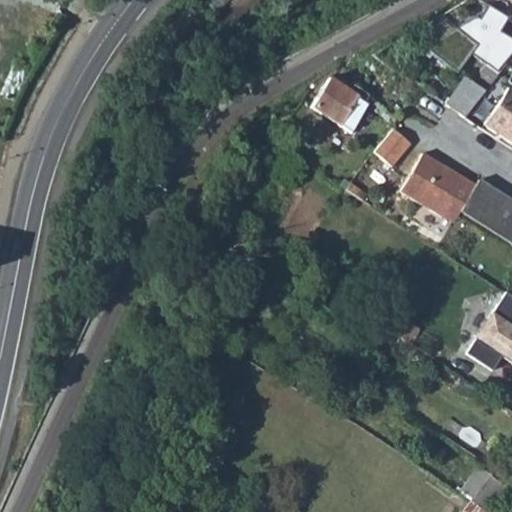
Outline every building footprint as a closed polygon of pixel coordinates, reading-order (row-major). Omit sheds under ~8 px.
[(507,18),(484,5),(476,19),(472,16),(419,46),(454,73),(470,52),(485,64),(497,72),(511,53),(511,39),(499,32),(507,18)] [(183,10),(177,19),(195,33),(201,23),(183,10)] [(174,17),(162,34),(200,61),(205,64),(217,49),(195,33),(177,19),(174,17)] [(162,34),(149,51),(187,79),(200,61),(162,34)] [(217,49),(205,64),(210,68),(221,52),(217,49)] [(461,77),(442,104),(462,117),(497,72),(485,64),(470,82),(461,77)] [(361,102),(365,95),(349,86),(346,91),(325,79),(307,109),(349,134),(366,105),(361,102)] [(482,124),(511,143),(511,90),(505,86),(482,124)] [(384,110),(377,104),(372,110),(379,116),(384,110)] [(372,151),(391,166),(411,141),(392,126),(372,151)] [(436,167),(439,162),(423,151),(399,188),(441,216),(442,214),(446,210),(456,216),(458,212),(474,186),(461,177),(458,182),(436,167)] [(461,177),(439,162),(436,167),(458,182),(461,177)] [(474,186),(458,212),(511,245),(511,200),(478,180),(474,186)] [(446,210),(442,214),(452,221),(456,216),(446,210)] [(511,297),(503,292),(464,353),(491,371),(500,356),(511,364),(511,297)] [(376,304),(372,310),(379,314),(383,308),(376,304)] [(391,312),(381,329),(400,339),(409,322),(391,312)] [(409,322),(400,339),(410,345),(420,328),(409,322)] [(212,444),(206,454),(213,459),(220,449),(212,444)] [(403,455),(386,444),(380,454),(396,465),(403,455)] [(477,467),(459,493),(468,500),(479,507),(485,498),(497,480),(477,467)] [(497,480),(485,498),(491,503),(504,485),(497,480)] [(468,500),(462,509),(466,511),(486,511),(479,507),(468,500)]
